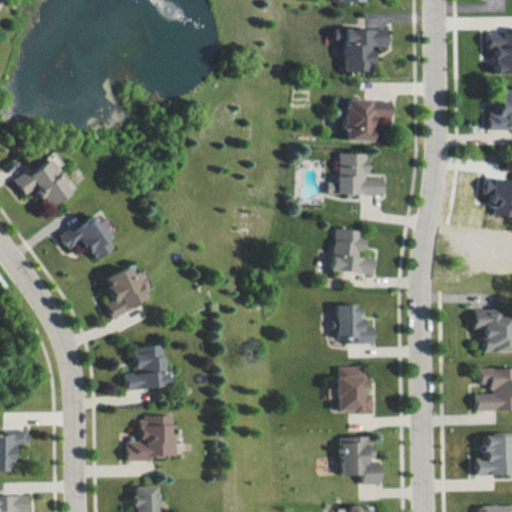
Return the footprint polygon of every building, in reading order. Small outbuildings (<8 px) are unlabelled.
[(335,18),(371,19),(385,20),(385,38),(371,39),(371,63),(345,61),(345,38),(335,33),(335,18)] [(511,29),(483,30),(484,49),(492,49),(492,72),(511,71),(511,29)] [(485,101),(489,121),(501,120),(511,120),(511,72),(499,72),(494,93),(486,93),(485,101)] [(340,88),(375,91),(388,92),(386,111),(376,114),(376,131),(343,132),(338,117),(340,88)] [(338,142),(364,146),(364,167),(383,168),(380,186),(370,186),(360,185),(361,191),(324,186),(326,173),(337,152),(338,142)] [(8,171),(22,186),(34,181),(40,192),(46,191),(53,197),(76,179),(50,148),(21,164),(8,171)] [(511,215),(511,178),(481,176),(480,193),(489,194),(487,213),(511,215)] [(58,223),(67,242),(77,244),(85,241),(97,248),(112,238),(108,228),(90,198),(73,211),(58,223)] [(334,217),(361,224),(359,246),(373,248),(373,266),(358,264),(327,261),(327,248),(334,217)] [(104,266),(126,256),(129,262),(135,265),(144,258),(156,279),(130,298),(124,301),(109,310),(103,296),(111,290),(100,269),(104,266)] [(334,295),(355,297),(354,308),(359,318),(371,320),(370,332),(361,333),(348,334),(344,329),(336,326),(326,313),(334,295)] [(469,298),(469,318),(480,319),(479,342),(511,342),(511,310),(495,307),(494,297),(483,298),(469,298)] [(136,336),(158,335),(164,376),(136,381),(125,383),(119,362),(139,361),(131,342),(138,341),(136,336)] [(335,354),(362,356),(360,367),(366,369),(366,383),(374,385),(374,406),(360,406),(352,406),(350,400),(332,401),(335,354)] [(477,357),(511,357),(511,400),(489,401),(474,402),(472,382),(487,384),(487,376),(477,374),(477,357)] [(145,405),(169,405),(174,445),(147,446),(148,453),(138,453),(125,454),(124,428),(138,428),(137,409),(145,409),(145,405)] [(0,418),(12,418),(23,418),(23,435),(8,436),(9,461),(0,461),(0,418)] [(480,424),(510,424),(510,465),(485,466),(473,467),(472,440),(480,439),(480,424)] [(339,428),(370,428),(373,450),(379,451),(380,473),(362,475),(359,464),(339,463),(339,428)] [(134,477),(156,478),(156,511),(128,511),(128,510),(134,510),(134,497),(130,496),(128,476),(134,477)] [(0,511),(0,483),(11,484),(21,484),(24,501),(11,503),(11,511),(0,511)] [(511,511),(511,495),(477,493),(473,498),(480,511),(511,511)] [(344,511),(344,499),(372,500),(372,511),(344,511)]
